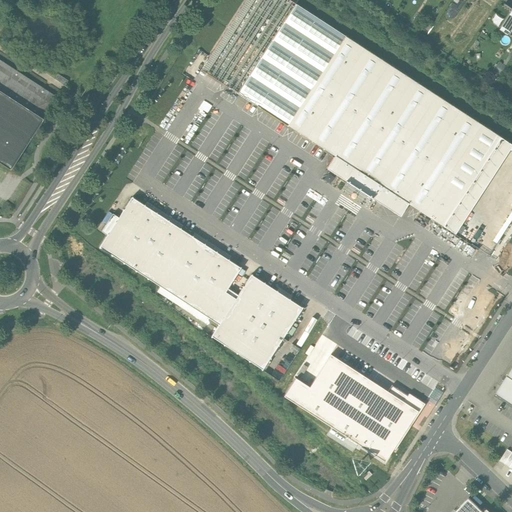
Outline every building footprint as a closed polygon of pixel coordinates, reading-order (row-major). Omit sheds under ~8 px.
[(286,125),(344,36),(288,0),(244,0),(199,69),(286,125)] [(344,36),(286,125),(334,157),(326,169),(351,185),(368,196),(400,216),(408,204),(443,227),(501,137),(344,36)] [(57,97),(0,60),(0,162),(10,170),(57,97)] [(68,81),(58,75),(54,80),(64,86),(68,81)] [(511,144),(501,137),(443,227),(454,234),(511,144)] [(241,268),(131,197),(123,210),(123,211),(99,247),(219,325),(211,337),(262,370),(294,320),(295,320),(302,308),(251,275),(235,299),(225,292),(241,268)] [(283,396),(384,462),(392,449),(394,450),(425,404),(409,394),(407,396),(391,385),(387,392),(330,355),(309,387),(295,378),(283,396)] [(511,379),(507,376),(495,394),(511,405),(511,379)] [(501,460),(511,466),(511,448),(510,447),(501,460)] [(369,471),(362,477),(365,480),(372,475),(369,471)] [(483,511),(469,498),(455,511),(483,511)]
